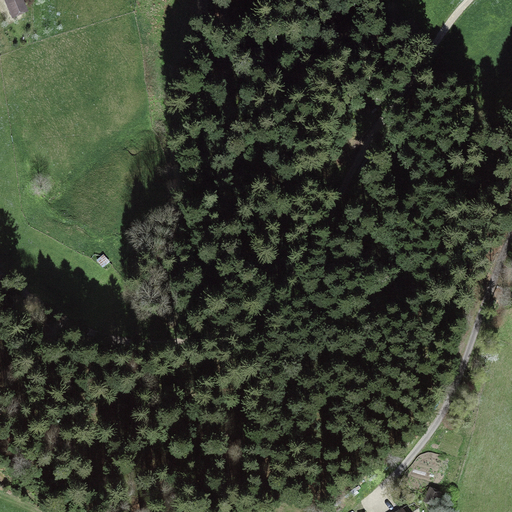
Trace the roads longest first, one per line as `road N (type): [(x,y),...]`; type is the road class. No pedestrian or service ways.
road 1 (track): [(0,274),(66,322),(107,339),(195,344),(247,321),(297,270),(354,159),(469,0)]
road 2 (track): [(511,229),(453,393),(419,446),(344,511)]
